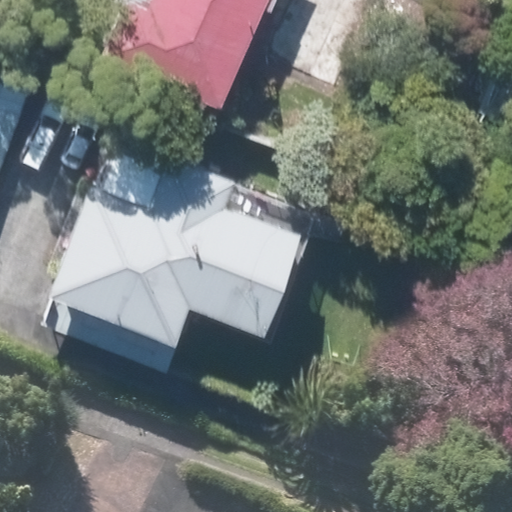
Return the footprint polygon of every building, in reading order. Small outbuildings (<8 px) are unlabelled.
[(138,0),(133,12),(155,22),(147,39),(234,77),(267,0),(138,0)] [(382,0),(301,0),(279,50),(345,81),(382,0)] [(511,110),(511,14),(485,5),(454,89),(511,110)] [(0,173),(36,80),(0,65),(0,173)] [(124,121),(99,187),(87,183),(51,278),(70,285),(76,287),(66,313),(175,354),(204,276),(281,305),(317,211),(239,181),(249,156),(183,131),(179,141),(124,121)]
